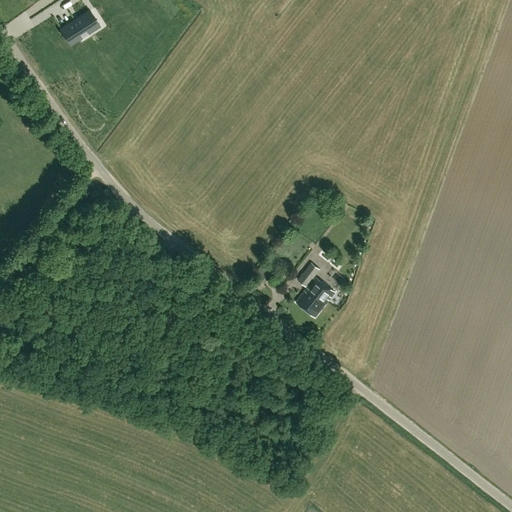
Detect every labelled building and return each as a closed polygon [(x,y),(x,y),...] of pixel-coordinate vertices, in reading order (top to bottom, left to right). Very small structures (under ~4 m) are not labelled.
[(88,12),(63,30),(69,39),(72,37),(75,42),(80,38),(82,40),(89,36),(87,33),(93,30),(90,26),(95,23),(88,12)] [(41,29),(60,44),(67,35),(48,21),(41,29)] [(61,64),(68,56),(59,48),(52,56),(61,64)] [(324,200),(320,206),(327,211),(331,205),(324,200)] [(305,287),(320,269),(312,263),(297,281),(305,287)] [(315,317),(335,292),(316,277),(296,302),(315,317)] [(258,287),(255,291),(265,299),(268,295),(258,287)]
